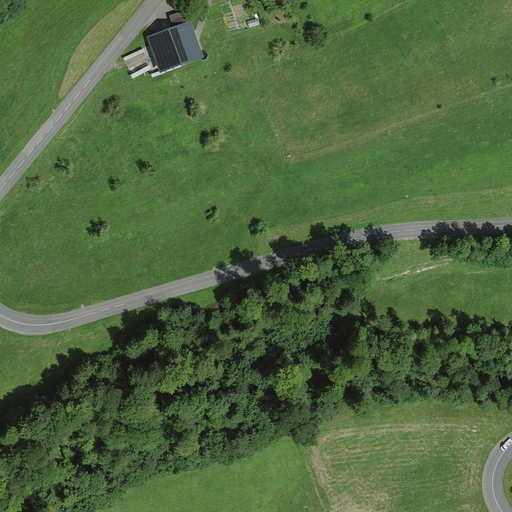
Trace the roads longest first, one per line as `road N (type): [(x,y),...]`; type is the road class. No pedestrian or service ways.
road 1 (tertiary): [(511,224),(363,236),(52,324),(0,314)]
road 2 (tertiary): [(0,190),(157,0)]
